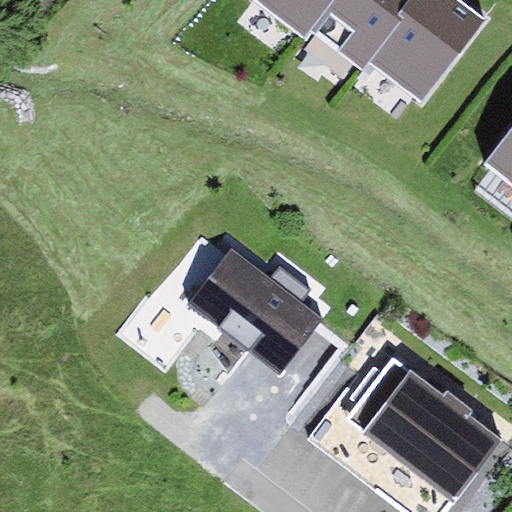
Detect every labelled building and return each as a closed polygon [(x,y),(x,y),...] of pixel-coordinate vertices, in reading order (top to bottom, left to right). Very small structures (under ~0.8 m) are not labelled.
[(324,0),(244,0),(244,1),(296,39),(302,31),(324,0)] [(324,0),(302,31),(359,72),(366,62),(411,0),(324,0)] [(465,0),(411,0),(366,62),(425,105),(490,17),(465,0)] [(511,137),(483,177),(511,197),(511,137)] [(232,257),(189,314),(281,383),(325,326),(302,308),(312,294),(281,271),(270,286),(232,257)] [(444,406),(392,368),(384,380),(348,428),(364,439),(359,446),(447,511),(459,511),(503,452),(469,427),(472,421),(447,403),(444,406)] [(348,428),(384,380),(374,373),(365,385),(357,379),(309,444),(399,511),(447,511),(359,446),(364,439),(348,428)]
